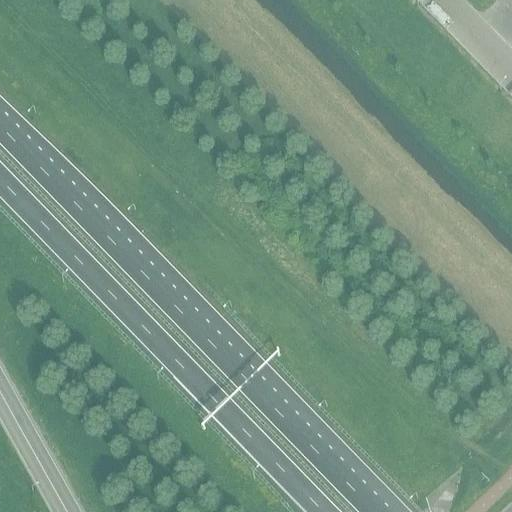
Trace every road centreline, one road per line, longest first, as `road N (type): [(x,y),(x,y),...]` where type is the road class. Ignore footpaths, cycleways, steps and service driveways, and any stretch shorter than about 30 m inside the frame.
road 1 (trunk): [(374,511),(0,127)]
road 2 (trunk): [(0,180),(322,511)]
road 3 (tertiary): [(62,511),(0,400)]
